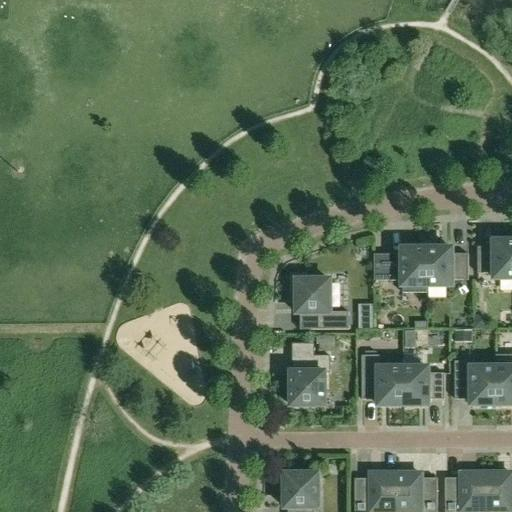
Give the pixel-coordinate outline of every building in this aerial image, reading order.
[(511,280),(511,242),(494,242),(494,248),(478,248),(478,274),(494,274),(494,280),(511,280)] [(452,249),(427,250),(427,288),(453,287),(453,281),(469,281),(469,255),(453,255),(452,249)] [(427,288),(427,250),(402,250),(402,256),(386,256),(386,282),(402,282),(402,294),(428,294),(427,288)] [(330,281),(296,281),(296,315),(300,315),(300,331),(349,331),(349,313),(331,313),(330,281)] [(372,307),(360,307),(360,329),(372,329),(372,307)] [(416,349),(416,333),(406,332),(406,349),(416,349)] [(469,332),(455,332),(455,344),(469,344),(469,332)] [(298,351),(342,351),(342,339),(298,339),(298,351)] [(496,369),(496,406),(511,406),(511,356),(496,356),(496,369)] [(294,373),(291,373),(291,407),(325,407),(325,374),(331,374),(331,357),(294,357),(294,373)] [(378,407),(404,407),(403,369),(380,369),(380,357),(362,357),(362,401),(378,401),(378,407)] [(496,406),(496,369),(472,369),(472,363),(455,363),(455,401),(471,401),(471,407),(496,406)] [(403,369),(404,407),(429,407),(429,401),(445,401),(445,375),(429,375),(429,369),(403,369)] [(486,511),(487,474),(462,475),(462,480),(445,480),(445,511),(486,511)] [(487,474),(486,511),(511,511),(511,479),(511,474),(487,474)] [(288,511),(315,511),(315,509),(319,509),(319,475),(285,475),(285,509),(288,509),(288,511)] [(396,511),(396,475),(371,475),(371,480),(355,480),(354,511),(396,511)] [(396,475),(396,511),(437,511),(437,480),(421,480),(421,475),(396,475)]
